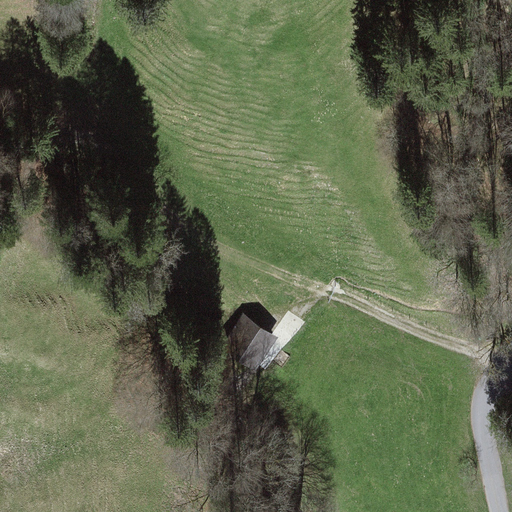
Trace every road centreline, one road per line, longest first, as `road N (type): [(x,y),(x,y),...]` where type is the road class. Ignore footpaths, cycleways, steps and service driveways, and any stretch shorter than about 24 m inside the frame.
road 1 (track): [(489,386),(473,351),(415,337),(340,284)]
road 2 (residential): [(496,511),(489,386)]
